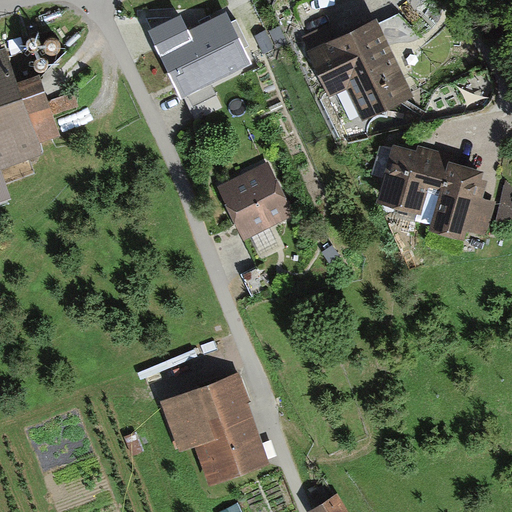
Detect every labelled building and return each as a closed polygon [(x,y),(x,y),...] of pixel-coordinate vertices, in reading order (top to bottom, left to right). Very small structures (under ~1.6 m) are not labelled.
[(181,12),(154,24),(181,84),(246,54),(226,9),(187,26),(181,12)] [(381,15),(333,37),(370,115),(417,93),(381,15)] [(23,32),(0,38),(0,163),(57,147),(23,32)] [(495,168),(417,147),(403,203),(481,223),(495,168)] [(268,164),(225,183),(246,230),(288,211),(268,164)] [(235,367),(154,397),(172,444),(196,435),(212,476),(269,455),(235,367)] [(326,509),(327,511),(350,511),(343,499),(326,509)] [(222,511),(243,511),(238,503),(222,511)]
